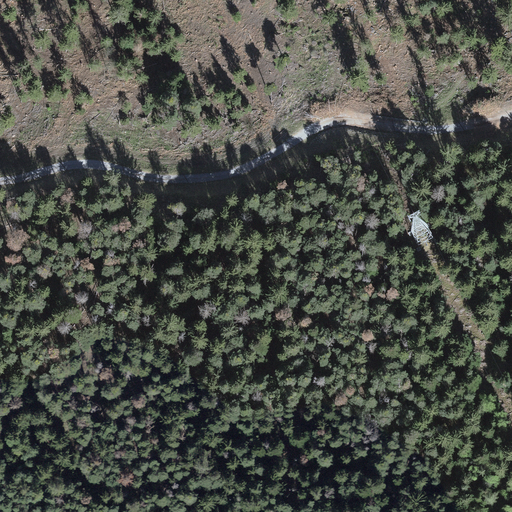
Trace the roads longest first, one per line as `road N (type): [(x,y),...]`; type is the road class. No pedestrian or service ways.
road 1 (motorway): [(0,497),(308,0)]
road 2 (track): [(0,180),(86,162),(149,175),(233,172),(337,117),(447,130),(511,114)]
road 3 (motorway): [(220,0),(0,354)]
